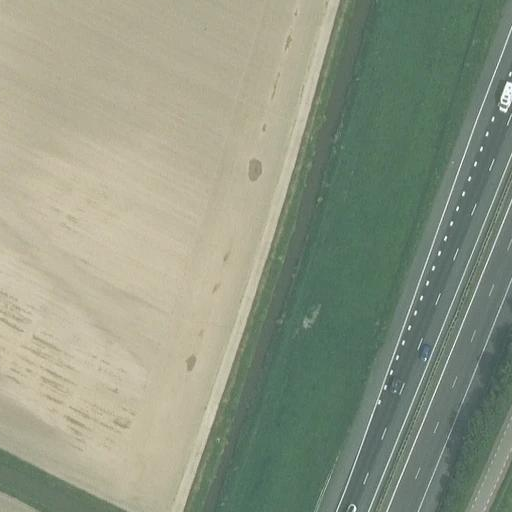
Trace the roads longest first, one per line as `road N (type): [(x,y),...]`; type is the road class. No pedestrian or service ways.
road 1 (motorway): [(511,113),(353,511)]
road 2 (motorway): [(402,511),(511,240)]
